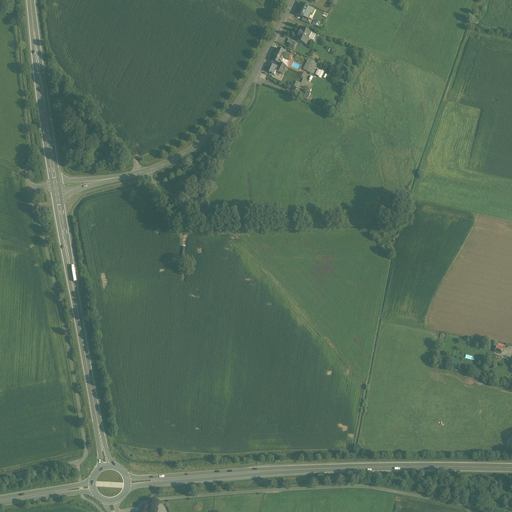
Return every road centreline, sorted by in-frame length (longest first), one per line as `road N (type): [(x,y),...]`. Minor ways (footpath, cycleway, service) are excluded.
road 1 (primary): [(511,467),(270,470),(126,482)]
road 2 (unclassified): [(136,511),(159,499),(357,486),(501,511)]
road 3 (unclassified): [(28,188),(86,455),(0,479)]
road 4 (tertiary): [(290,0),(240,98),(203,139),(142,172),(54,186)]
road 5 (secondary): [(54,186),(107,467)]
road 6 (unclassified): [(6,0),(15,17),(28,188)]
road 7 (secondary): [(30,0),(54,186)]
